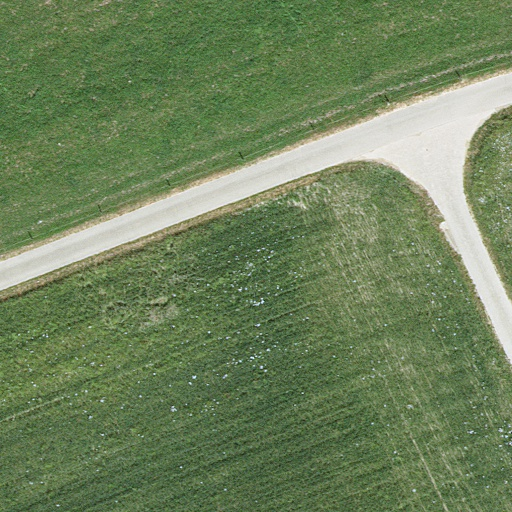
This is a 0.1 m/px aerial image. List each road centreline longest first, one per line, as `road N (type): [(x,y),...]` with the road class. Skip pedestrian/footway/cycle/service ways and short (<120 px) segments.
road 1 (track): [(511,92),(0,280)]
road 2 (track): [(511,344),(411,123)]
